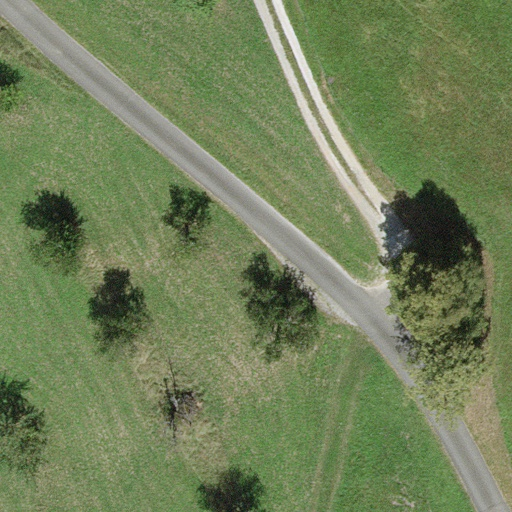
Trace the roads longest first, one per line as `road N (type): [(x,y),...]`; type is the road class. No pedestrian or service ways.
road 1 (track): [(0,4),(31,38),(371,314),(426,390),(488,511)]
road 2 (track): [(262,0),(331,159),(386,223),(402,263),(371,314)]
road 3 (track): [(315,511),(371,314)]
